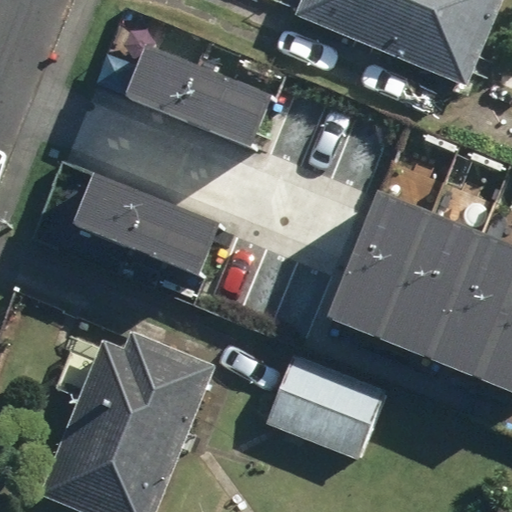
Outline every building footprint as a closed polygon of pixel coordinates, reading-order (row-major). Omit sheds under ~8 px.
[(511,19),(511,0),(310,0),(302,23),(485,91),(511,19)] [(293,77),(167,26),(131,113),(258,164),(293,77)] [(511,178),(372,124),(320,257),(511,330),(511,178)] [(251,176),(124,125),(89,212),(216,263),(251,176)] [(166,511),(221,377),(114,332),(47,497),(84,511),(166,511)] [(391,386),(290,355),(267,429),(368,461),(391,386)]
